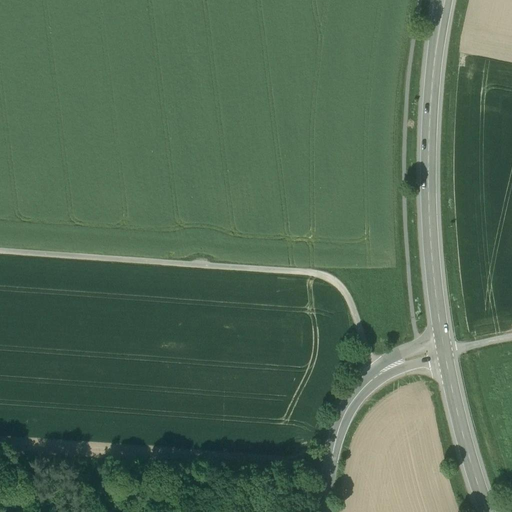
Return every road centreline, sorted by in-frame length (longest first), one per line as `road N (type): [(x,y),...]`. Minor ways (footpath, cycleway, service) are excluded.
road 1 (track): [(0,251),(319,274),(348,298),(375,376)]
road 2 (primary): [(442,343),(427,198),(442,0)]
road 3 (primary): [(486,511),(445,362)]
road 4 (tertiary): [(322,511),(335,435),(375,376)]
